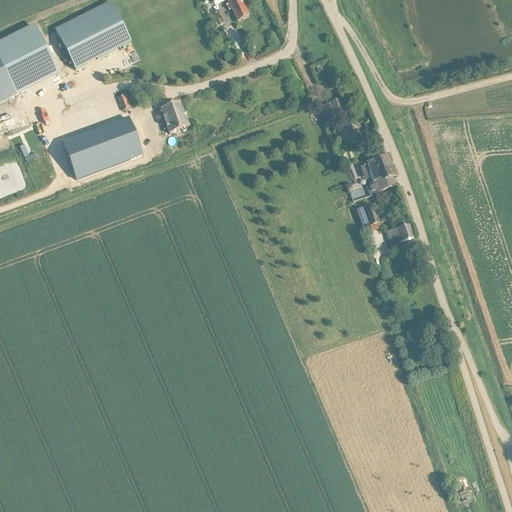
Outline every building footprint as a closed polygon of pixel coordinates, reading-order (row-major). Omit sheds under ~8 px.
[(249,17),(240,0),(212,0),(214,3),(220,0),(227,0),(239,22),(249,17)] [(76,71),(131,43),(111,4),(55,32),(76,71)] [(0,66),(14,94),(57,72),(34,28),(0,45),(0,66)] [(123,112),(130,110),(125,96),(118,99),(123,112)] [(323,121),(326,120),(347,112),(342,100),(319,109),(323,121)] [(187,130),(186,129),(189,128),(180,104),(161,111),(170,135),(181,131),(181,132),(183,133),(186,132),(187,130)] [(117,124),(63,144),(77,181),(131,161),(143,157),(129,119),(117,124)] [(370,197),(386,191),(395,187),(392,178),(396,177),(388,157),(379,160),(368,164),(375,184),(367,187),(370,197)] [(365,181),(370,179),(366,167),(360,169),(365,181)] [(365,215),(363,209),(357,211),(365,235),(381,229),(379,224),(381,223),(377,211),(365,215)] [(390,247),(394,245),(413,239),(409,226),(396,230),(386,233),(390,247)] [(464,502),(475,500),(471,479),(460,481),(464,502)]
